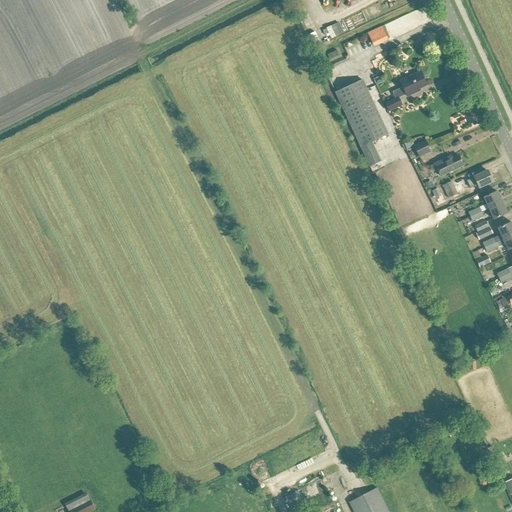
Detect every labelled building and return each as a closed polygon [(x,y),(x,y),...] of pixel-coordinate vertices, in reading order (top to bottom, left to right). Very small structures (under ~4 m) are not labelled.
[(330,37),(344,32),(340,21),(326,25),(330,37)] [(367,31),(373,45),(389,38),(382,24),(367,31)] [(339,56),(337,51),(327,55),(329,60),(339,56)] [(413,91),(419,89),(426,86),(419,72),(399,82),(402,88),(392,92),(395,99),(384,104),(388,111),(401,105),(398,98),(405,95),(406,97),(414,93),(413,91)] [(380,77),(373,80),(376,85),(382,82),(380,77)] [(371,142),(387,134),(362,80),(335,92),(369,167),(380,162),(371,142)] [(417,155),(428,149),(424,142),(413,146),(417,155)] [(449,172),(463,166),(458,155),(444,161),(443,158),(434,163),(440,176),(449,172)] [(478,188),(492,182),(487,171),(473,177),(474,178),(467,181),(470,188),(477,185),(478,188)] [(457,194),(451,181),(442,185),(448,198),(457,194)] [(483,198),(486,204),(488,209),(502,202),(497,191),(483,198)] [(488,209),(490,213),(493,220),(507,213),(502,202),(488,209)] [(468,212),(470,217),(481,212),(479,207),(468,212)] [(483,216),(481,212),(470,217),(472,222),(483,216)] [(488,227),(485,221),(474,226),(477,232),(488,227)] [(502,239),(511,234),(511,224),(511,222),(497,228),(500,235),(502,239)] [(492,234),(489,227),(475,234),(479,241),(492,234)] [(511,234),(502,239),(504,243),(508,250),(511,248),(511,234)] [(502,239),(500,235),(482,243),(484,248),(502,239)] [(502,239),(484,248),(486,252),(504,243),(502,239)] [(476,258),(480,266),(491,261),(487,253),(476,258)] [(511,272),(511,266),(496,274),(499,279),(511,272)] [(511,272),(499,279),(500,283),(511,277),(511,272)] [(509,291),(506,285),(494,291),(497,297),(509,291)] [(504,308),(511,303),(511,293),(500,299),(504,308)] [(501,454),(492,458),(499,475),(507,472),(504,464),(506,463),(501,454)] [(353,511),(388,511),(377,488),(349,503),(353,511)] [(68,511),(89,511),(94,510),(90,500),(89,500),(87,495),(65,506),(68,511)] [(501,500),(491,504),(494,511),(497,511),(504,509),(501,500)]
